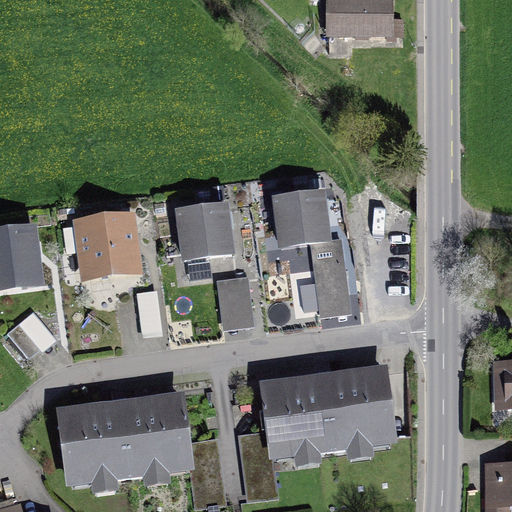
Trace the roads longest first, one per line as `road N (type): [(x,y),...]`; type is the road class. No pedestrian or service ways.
road 1 (residential): [(442,328),(82,374),(45,390),(0,437)]
road 2 (secondary): [(442,0),(442,328)]
road 3 (secondary): [(442,328),(440,511)]
